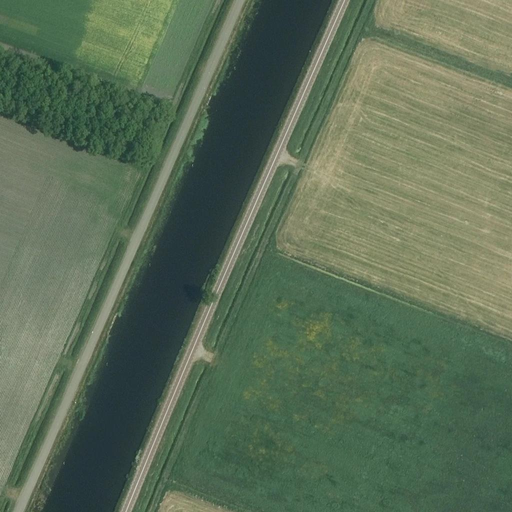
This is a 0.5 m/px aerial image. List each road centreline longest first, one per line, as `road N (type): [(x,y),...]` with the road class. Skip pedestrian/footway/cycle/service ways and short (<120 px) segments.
road 1 (unclassified): [(19,511),(240,0)]
road 2 (unclassified): [(126,511),(345,0)]
